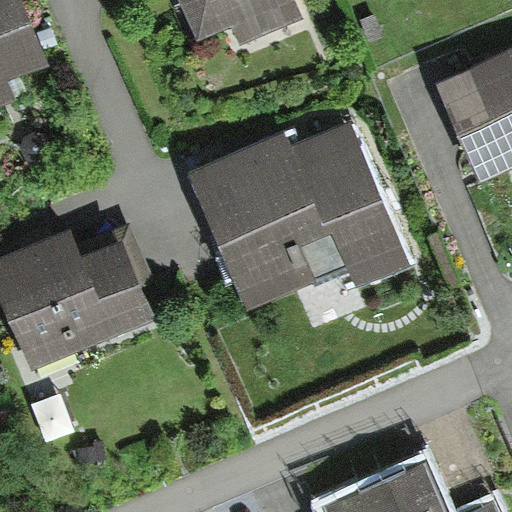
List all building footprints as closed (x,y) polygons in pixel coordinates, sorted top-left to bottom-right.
[(0,0),(0,65),(36,51),(15,0),(0,0)] [(190,0),(200,21),(248,0),(190,0)] [(479,158),(511,143),(511,40),(441,71),(479,158)] [(402,254),(395,238),(349,126),(294,149),(284,124),(190,162),(242,289),(335,250),(346,277),(402,254)] [(70,337),(147,301),(115,232),(81,248),(66,218),(0,249),(0,296),(21,341),(63,321),(70,337)] [(500,511),(489,487),(444,507),(417,447),(319,491),(328,511),(500,511)]
